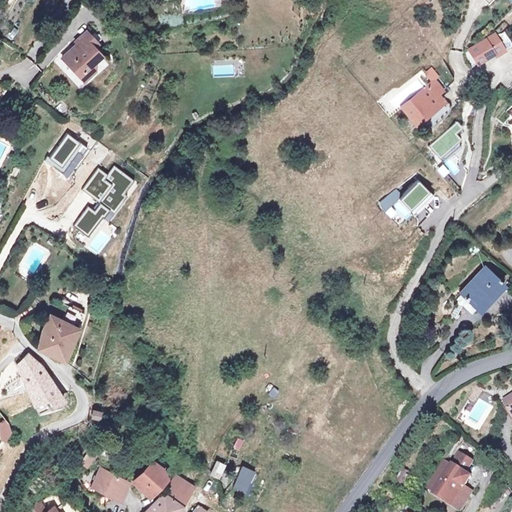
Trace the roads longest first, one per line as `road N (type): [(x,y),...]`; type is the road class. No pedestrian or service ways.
road 1 (residential): [(0,505),(28,449),(70,422),(75,405),(67,378),(0,318)]
road 2 (tertiary): [(511,357),(429,392),(346,511)]
road 3 (residential): [(460,202),(482,97),(458,63),(475,2)]
